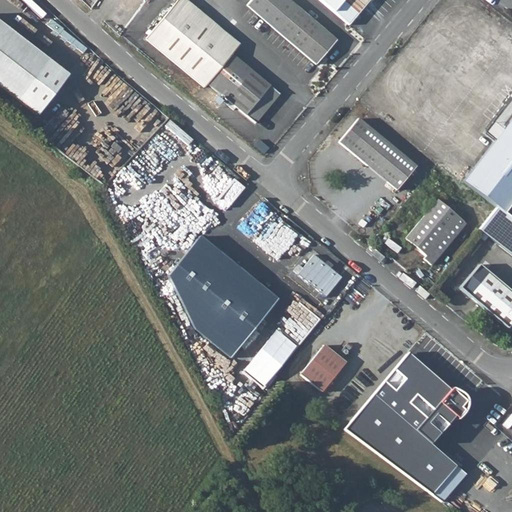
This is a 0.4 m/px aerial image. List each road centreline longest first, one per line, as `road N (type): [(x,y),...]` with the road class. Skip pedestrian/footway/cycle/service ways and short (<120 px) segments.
road 1 (unclassified): [(266,181),(476,357),(511,368)]
road 2 (unclassified): [(57,0),(266,181)]
road 3 (unclassified): [(266,181),(418,0)]
